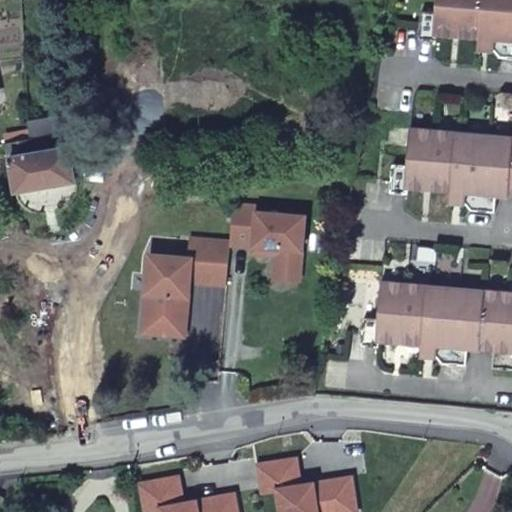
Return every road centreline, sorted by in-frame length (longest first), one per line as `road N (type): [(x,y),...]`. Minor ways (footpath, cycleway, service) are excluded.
road 1 (residential): [(0,454),(321,404),(511,426)]
road 2 (unknown): [(94,439),(64,274)]
road 3 (residential): [(354,222),(511,235)]
road 4 (residential): [(383,68),(511,80)]
